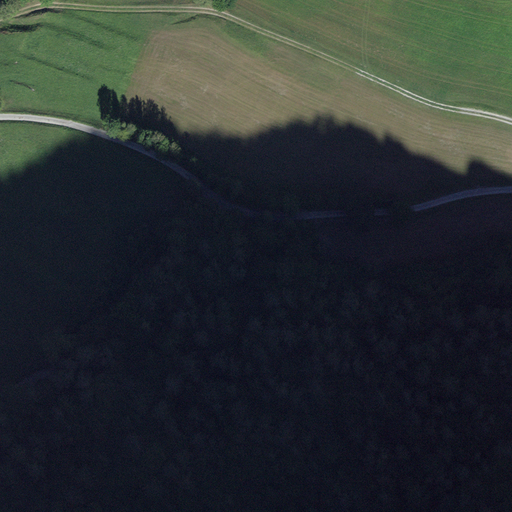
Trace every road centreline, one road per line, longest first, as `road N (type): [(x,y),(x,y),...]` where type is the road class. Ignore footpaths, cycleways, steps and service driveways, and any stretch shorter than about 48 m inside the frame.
road 1 (track): [(511,124),(438,107),(213,11),(39,7),(0,19)]
road 2 (track): [(296,218),(265,218),(220,202),(181,168),(118,139),(78,126),(0,119)]
road 3 (track): [(511,190),(475,191),(405,211),(296,218)]
